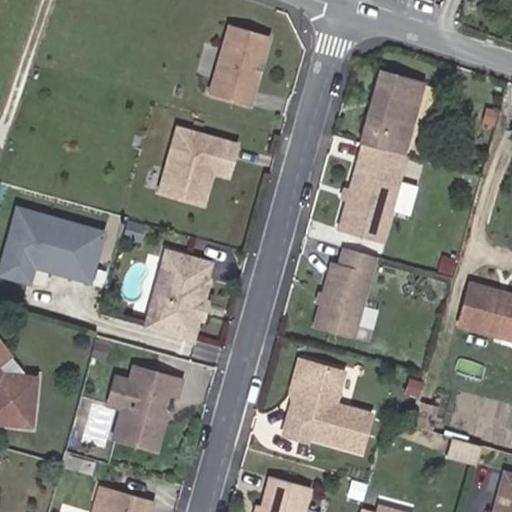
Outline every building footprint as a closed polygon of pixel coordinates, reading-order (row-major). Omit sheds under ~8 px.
[(275,39),(234,25),(211,98),(251,111),(261,80),(257,75),(259,69),(265,67),(275,39)] [(422,83),(378,71),(369,103),(372,104),(370,112),(367,111),(358,145),(361,146),(401,157),(401,156),(422,83)] [(238,150),(177,132),(157,200),(202,213),(209,188),(206,182),(207,178),(228,183),(238,150)] [(401,157),(361,146),(337,233),(381,245),(405,157),(401,156),(401,157)] [(104,229),(15,204),(0,256),(0,275),(31,285),(36,268),(89,283),(104,229)] [(338,266),(331,264),(312,330),(340,337),(348,333),(354,335),(375,258),(343,249),(338,266)] [(209,272),(163,258),(158,275),(172,279),(162,316),(148,312),(141,334),(190,347),(196,327),(193,323),(197,310),(201,308),(207,288),(204,287),(209,272)] [(511,294),(472,283),(460,323),(494,333),(496,326),(511,330),(511,294)] [(206,309),(201,308),(197,310),(193,323),(196,327),(200,328),(206,309)] [(0,379),(0,365),(7,359),(0,350),(0,425),(29,429),(35,383),(0,379)] [(305,364),(298,362),(289,394),(296,396),(305,364)] [(305,364),(296,396),(299,404),(295,418),(287,416),(281,437),(300,443),(301,438),(359,454),(369,417),(335,407),(344,374),(305,364)] [(180,384),(130,370),(127,382),(119,411),(111,441),(155,453),(162,426),(159,420),(160,415),(165,398),(175,401),(180,384)] [(119,411),(127,382),(112,378),(104,407),(119,411)] [(423,386),(411,382),(407,395),(421,400),(423,386)] [(421,400),(414,426),(426,430),(433,403),(421,400)] [(83,476),(87,464),(72,460),(69,472),(83,476)] [(95,466),(87,464),(83,476),(92,478),(95,466)] [(511,476),(504,474),(494,510),(499,511),(509,511),(511,507),(504,505),(511,476)] [(509,511),(499,511),(494,510),(493,511),(511,511),(511,476),(504,505),(511,507),(509,511)] [(266,479),(257,511),(258,511),(301,511),(308,491),(266,479)] [(106,507),(104,511),(149,511),(153,502),(98,486),(93,503),(106,507)] [(104,511),(106,507),(93,503),(90,511),(104,511)]
